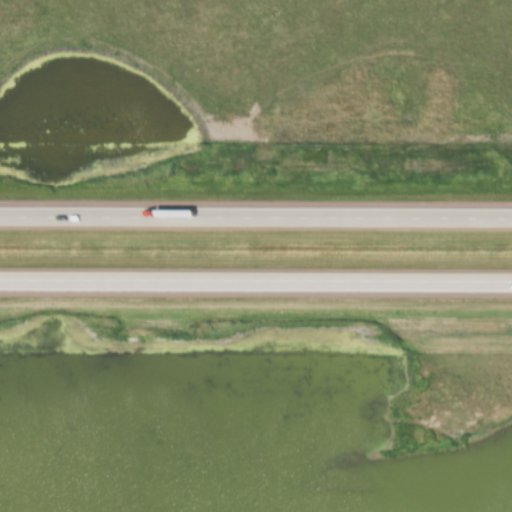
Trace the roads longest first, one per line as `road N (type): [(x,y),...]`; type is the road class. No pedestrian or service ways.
road 1 (motorway): [(0,285),(511,287)]
road 2 (motorway): [(511,221),(0,220)]
